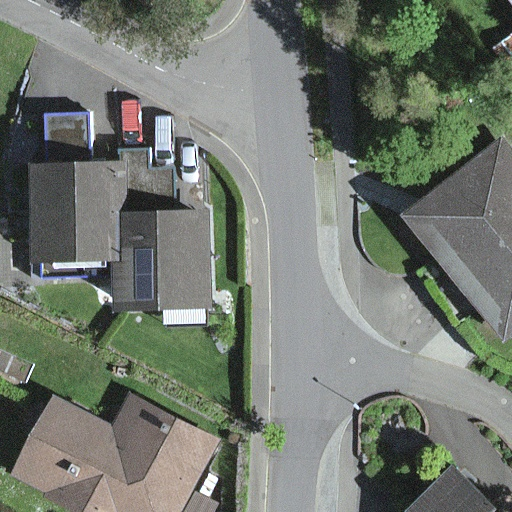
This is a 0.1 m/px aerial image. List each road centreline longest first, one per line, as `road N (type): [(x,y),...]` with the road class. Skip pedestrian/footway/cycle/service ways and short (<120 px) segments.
road 1 (residential): [(296,87),(311,359),(302,511)]
road 2 (residential): [(47,0),(209,76),(296,87)]
